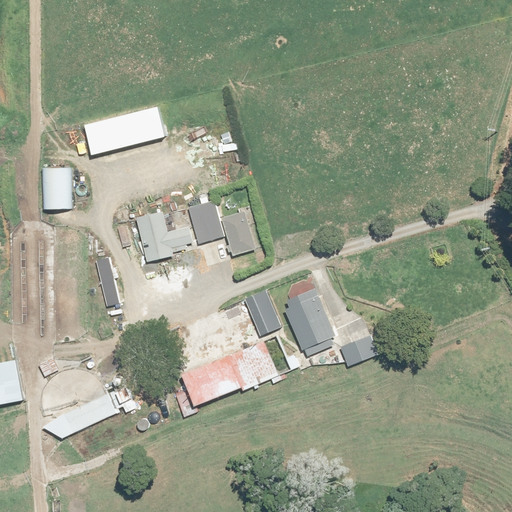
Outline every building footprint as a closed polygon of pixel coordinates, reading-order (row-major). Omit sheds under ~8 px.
[(160,106),(84,125),(92,157),(168,137),(160,106)] [(238,143),(223,145),(224,152),(239,151),(238,143)] [(218,168),(198,167),(197,175),(218,176),(218,168)] [(71,169),(44,169),(44,209),(71,209),(71,169)] [(144,205),(146,217),(139,219),(148,262),(175,256),(173,248),(198,242),(199,246),(224,240),(216,202),(189,208),(193,227),(170,232),(165,213),(155,215),(153,203),(144,205)] [(246,211),(222,218),(234,256),(257,249),(246,211)] [(110,259),(97,262),(107,308),(119,305),(110,259)] [(304,350),(306,349),(309,355),(337,343),(335,337),(336,336),(316,289),(287,301),(290,307),(286,309),(304,350)] [(267,290),(246,299),(262,336),(283,326),(267,290)] [(372,335),(341,346),(348,368),(380,357),(372,335)] [(285,373),(291,371),(301,367),(296,355),(287,359),(278,338),(183,374),(196,408),(244,389),(245,391),(272,381),(273,384),(287,379),(285,373)] [(17,360),(0,363),(0,405),(25,401),(17,360)] [(122,388),(66,414),(45,427),(64,439),(76,434),(122,412),(121,409),(124,408),(125,411),(126,412),(137,407),(127,386),(122,388)]
